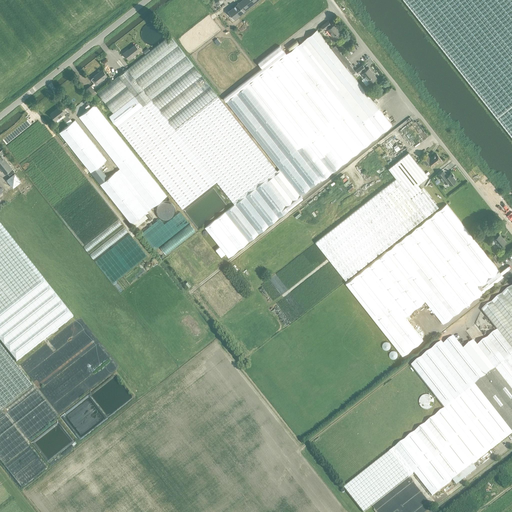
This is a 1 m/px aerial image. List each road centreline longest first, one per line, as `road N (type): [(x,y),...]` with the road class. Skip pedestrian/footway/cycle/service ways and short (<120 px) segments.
road 1 (unclassified): [(511,233),(325,0)]
road 2 (tertiary): [(0,115),(146,0)]
